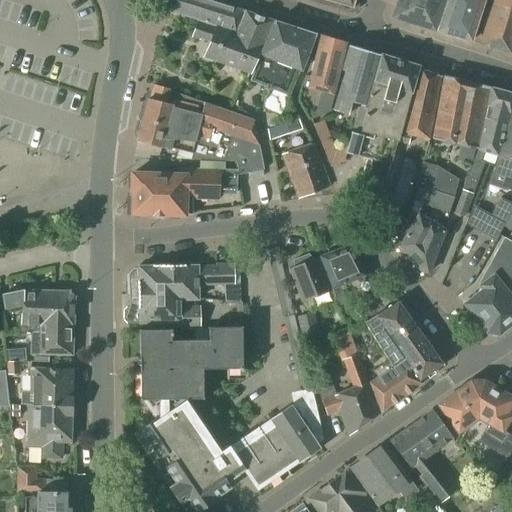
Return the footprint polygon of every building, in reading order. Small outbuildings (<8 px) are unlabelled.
[(234,33),(242,12),(202,0),(170,0),(167,11),(196,21),(196,22),(234,33)] [(320,0),(351,9),(354,0),(320,0)] [(397,0),(391,18),(433,32),(442,0),(397,0)] [(447,0),(437,32),(470,42),(483,0),(447,0)] [(511,0),(485,0),(472,41),(511,54),(511,0)] [(249,74),(272,21),(244,12),(242,12),(234,33),(196,22),(190,39),(208,45),(203,57),(249,74)] [(300,71),(314,35),(274,22),(259,55),(249,82),(287,97),(297,70),(300,71)] [(331,95),(345,44),(319,37),(309,78),(304,77),(302,87),(306,89),(331,95)] [(362,136),(384,57),(347,47),(341,71),(343,72),(332,112),(347,116),(351,103),(358,105),(350,133),(362,136)] [(418,67),(384,57),(362,136),(356,157),(365,160),(363,173),(361,172),(354,195),(381,202),(387,179),(386,179),(385,179),(389,165),(390,166),(396,143),(418,67)] [(427,140),(439,77),(417,71),(400,134),(397,144),(407,146),(410,136),(427,140)] [(475,150),(488,88),(443,77),(431,140),(437,141),(439,142),(466,149),(466,148),(475,150)] [(203,103),(169,91),(169,90),(152,85),(148,100),(147,100),(140,125),(136,124),(133,136),(137,137),(136,142),(161,149),(162,147),(191,155),(190,160),(224,162),(235,162),(238,175),(263,170),(259,148),(253,121),(203,103)] [(498,158),(511,113),(511,94),(490,88),(477,151),(476,151),(461,190),(453,214),(464,218),(472,194),(484,163),(480,162),(483,154),(496,158),(498,158)] [(511,113),(498,158),(496,158),(493,168),(511,174),(511,171),(511,113)] [(294,121),(285,124),(288,133),(297,130),(294,121)] [(344,154),(346,146),(335,150),(323,121),(313,125),(330,168),(343,162),(345,154),(344,154)] [(346,146),(344,154),(345,154),(356,157),(362,136),(350,133),(349,138),(346,146)] [(297,197),(327,186),(312,146),(283,157),(297,197)] [(453,198),(458,179),(436,167),(421,163),(416,184),(435,192),(453,198)] [(236,170),(221,170),(177,168),(177,175),(130,174),(130,195),(131,195),(131,215),(184,217),(184,216),(192,216),(192,200),(218,201),(218,195),(235,196),(236,170)] [(77,172),(52,178),(57,196),(81,191),(77,172)] [(495,241),(511,209),(511,204),(499,198),(490,215),(472,206),(464,225),(495,241)] [(427,274),(444,231),(419,216),(423,205),(413,201),(407,220),(411,224),(398,246),(427,274)] [(511,242),(508,240),(508,241),(503,238),(477,284),(479,286),(482,290),(463,305),(486,334),(489,334),(491,337),(495,335),(498,335),(511,323),(511,242)] [(335,303),(343,300),(339,287),(365,276),(350,245),(319,258),(332,289),(331,290),(335,303)] [(313,260),(307,254),(292,260),(291,268),(288,270),(301,302),(329,291),(316,258),(313,260)] [(186,300),(198,299),(197,287),(234,286),(233,264),(215,264),(215,265),(137,267),(137,269),(132,269),(127,274),(128,295),(161,295),(161,294),(170,294),(170,289),(186,289),(186,300)] [(371,293),(356,301),(365,323),(385,310),(384,308),(394,297),(378,281),(369,291),(371,293)] [(198,299),(186,300),(186,289),(170,289),(170,294),(161,294),(161,295),(128,295),(128,304),(127,305),(127,307),(126,307),(122,311),(122,320),(126,324),(138,324),(177,324),(177,330),(199,330),(199,306),(179,306),(179,301),(198,301),(198,299)] [(73,309),(73,296),(69,292),(24,291),(1,295),(4,309),(21,306),(20,324),(39,324),(39,317),(52,317),(52,308),(73,309)] [(397,351),(418,386),(420,385),(418,381),(441,365),(397,302),(385,310),(365,323),(363,323),(380,350),(385,347),(390,355),(397,351)] [(72,327),(73,309),(52,308),(52,317),(39,317),(39,324),(20,324),(20,335),(30,335),(29,355),(33,355),(33,363),(48,363),(48,355),(71,356),(72,327)] [(301,338),(318,334),(313,314),(296,318),(301,338)] [(170,330),(138,330),(139,401),(147,401),(178,400),(202,400),(202,370),(208,370),(241,369),(240,327),(224,327),(207,328),(207,340),(170,341),(170,330)] [(378,414),(357,355),(347,328),(330,334),(340,362),(342,362),(352,390),(335,396),(330,383),(316,388),(326,417),(339,412),(348,435),(378,414)] [(397,351),(390,355),(385,347),(380,350),(391,367),(385,372),(402,397),(418,386),(397,351)] [(6,373),(7,376),(19,375),(19,362),(5,363),(6,373)] [(70,407),(71,370),(29,369),(29,392),(20,391),(20,406),(28,406),(70,407)] [(380,412),(402,397),(385,372),(369,383),(380,412)] [(475,383),(477,418),(487,424),(481,434),(476,442),(505,459),(511,447),(511,437),(507,434),(501,431),(509,417),(504,415),(511,401),(511,400),(481,382),(475,383)] [(456,433),(477,418),(475,383),(468,383),(437,406),(456,433)] [(7,388),(0,389),(0,407),(9,406),(7,388)] [(158,416),(144,426),(147,425),(155,436),(146,442),(158,459),(164,455),(170,463),(163,468),(174,483),(167,488),(179,505),(186,500),(194,511),(197,511),(213,502),(212,500),(229,488),(226,483),(242,472),(255,491),(268,482),(264,476),(272,472),(274,475),(276,474),(274,470),(281,465),(283,469),(295,461),(297,464),(304,460),(301,456),(310,451),(312,454),(319,449),(316,445),(322,441),(321,440),(310,390),(296,393),(298,400),(290,406),(290,405),(267,420),(268,421),(227,448),(226,448),(226,449),(222,452),(221,451),(220,451),(221,451),(220,452),(221,452),(216,455),(211,448),(210,446),(188,414),(178,400),(147,401),(158,416)] [(10,405),(10,417),(19,418),(19,405),(10,405)] [(69,444),(70,407),(28,406),(27,444),(28,444),(28,448),(40,448),(39,460),(62,461),(62,443),(69,444)] [(457,490),(428,455),(450,440),(430,412),(389,441),(411,468),(410,469),(422,484),(421,484),(436,502),(437,502),(439,505),(457,490)] [(436,502),(421,484),(415,488),(381,446),(349,470),(376,505),(396,491),(404,501),(411,496),(414,501),(430,507),(436,502)] [(16,467),(15,495),(37,495),(37,497),(44,497),(44,494),(44,479),(35,479),(35,468),(16,467)] [(381,511),(379,508),(377,510),(346,472),(327,485),(347,510),(346,511),(326,486),(304,502),(311,511),(381,511)] [(23,497),(22,511),(68,511),(69,497),(69,494),(44,494),(44,497),(37,497),(23,497)]
